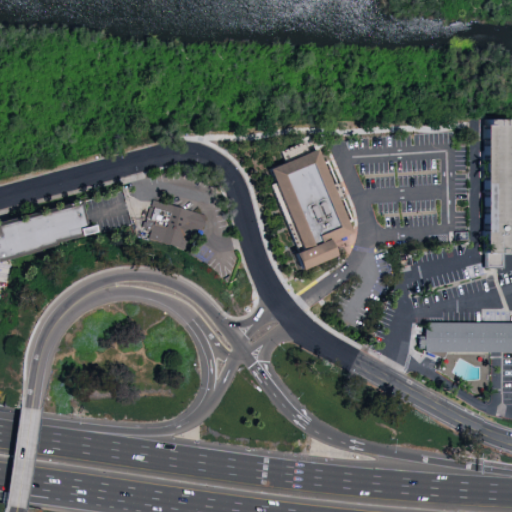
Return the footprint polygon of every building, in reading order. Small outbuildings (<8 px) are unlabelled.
[(475,119),(474,254),(481,254),(481,267),(497,267),(497,251),(511,251),(511,212),(511,195),(511,124),(503,125),(503,119),(475,119)] [(303,273),(296,256),(300,254),(271,188),(276,186),(270,172),(319,151),(354,235),(332,245),(338,258),(303,273)] [(209,218),(204,234),(196,232),(193,241),(182,238),(179,250),(151,242),(156,224),(148,222),(154,201),(209,218)] [(0,257),(0,258),(0,254),(80,234),(72,204),(0,219),(0,257)] [(511,353),(421,351),(419,336),(422,322),(511,323),(511,353)]
